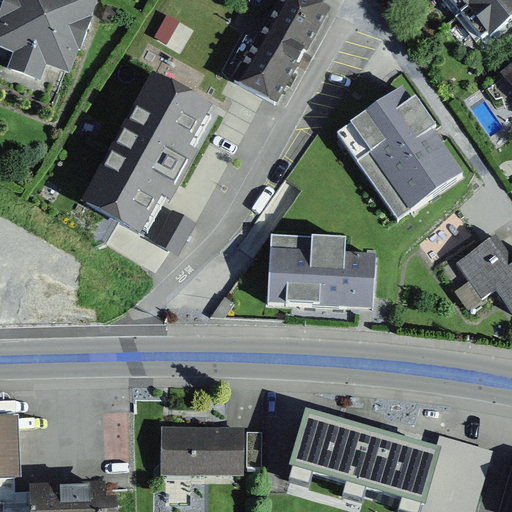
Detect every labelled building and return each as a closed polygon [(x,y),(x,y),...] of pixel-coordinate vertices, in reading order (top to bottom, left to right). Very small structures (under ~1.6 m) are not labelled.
[(99,0),(0,0),(0,74),(64,97),(99,0)] [(281,0),(233,88),(277,111),(330,15),(303,0),(281,0)] [(463,0),(444,0),(450,9),(463,0)] [(511,20),(511,0),(463,0),(450,9),(475,46),(511,20)] [(173,15),(159,38),(184,53),(198,29),(173,15)] [(511,49),(501,57),(511,73),(511,49)] [(208,114),(157,87),(90,211),(141,238),(208,114)] [(464,180),(435,139),(438,137),(417,108),(414,110),(404,96),(337,143),(397,227),(464,180)] [(172,211),(159,244),(183,254),(196,221),(172,211)] [(511,255),(498,237),(440,274),(471,318),(500,299),(511,314),(511,255)] [(346,249),(270,245),(267,313),(374,318),(377,260),(346,259),(346,249)] [(21,421),(0,421),(0,511),(24,511),(23,492),(21,421)] [(421,511),(437,459),(304,422),(288,479),(405,511),(421,511)] [(267,467),(266,431),(250,431),(251,467),(267,467)] [(245,432),(162,433),(162,478),(246,478),(245,432)] [(104,511),(104,490),(23,492),(24,511),(23,511),(104,511)]
